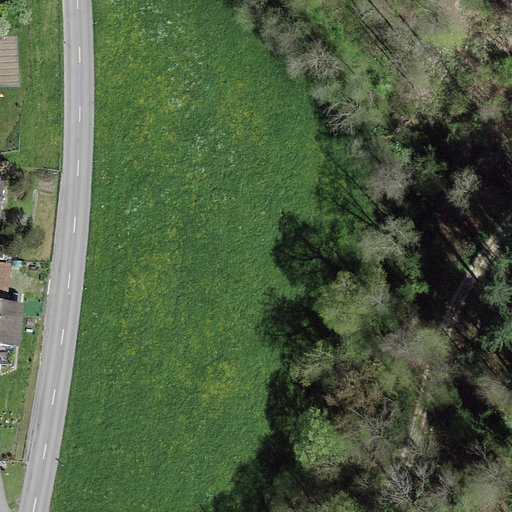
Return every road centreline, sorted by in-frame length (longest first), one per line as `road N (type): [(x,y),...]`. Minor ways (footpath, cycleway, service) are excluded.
road 1 (tertiary): [(30,511),(72,231),(76,0)]
road 2 (track): [(511,217),(466,275),(400,473),(376,511)]
